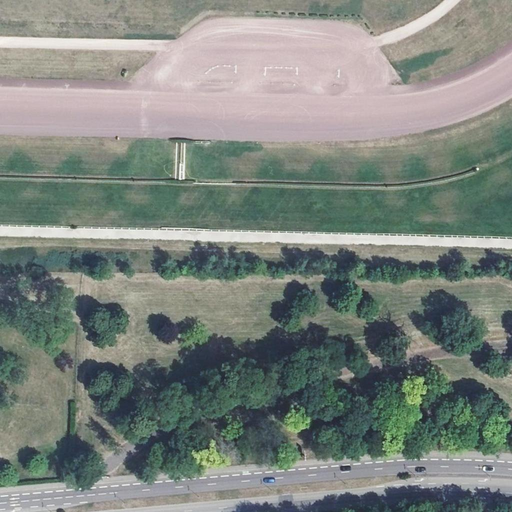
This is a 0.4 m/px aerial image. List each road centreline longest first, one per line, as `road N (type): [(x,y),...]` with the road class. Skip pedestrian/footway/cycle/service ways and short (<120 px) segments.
road 1 (tertiary): [(511,468),(397,467),(0,503)]
road 2 (tertiary): [(176,511),(419,490),(511,494)]
